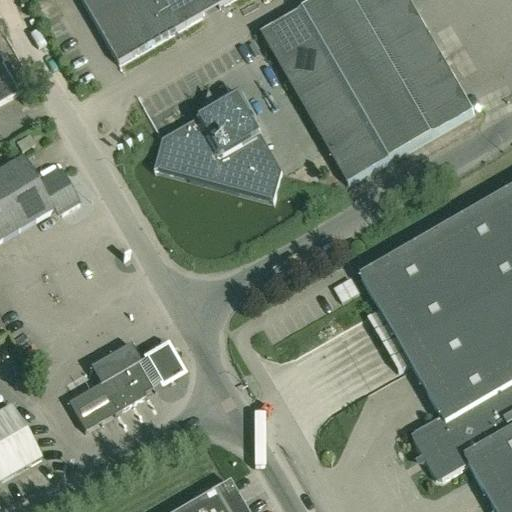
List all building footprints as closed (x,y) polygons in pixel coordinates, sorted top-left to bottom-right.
[(79,0),(120,70),(239,0),(79,0)] [(407,0),(327,0),(261,39),(349,190),(475,117),(407,0)] [(0,64),(0,107),(19,97),(0,64)] [(283,178),(239,102),(163,146),(156,177),(275,209),(283,178)] [(34,150),(29,141),(16,148),(21,157),(34,150)] [(23,161),(0,174),(0,245),(15,237),(57,213),(61,219),(79,209),(60,175),(38,188),(23,161)] [(414,445),(436,483),(442,485),(469,470),(493,511),(511,511),(511,194),(361,282),(442,423),(416,438),(414,445)] [(0,280),(0,299),(39,282),(32,266),(0,280)] [(333,294),(342,308),(359,298),(350,283),(333,294)] [(330,344),(339,360),(385,335),(376,318),(330,344)] [(19,339),(31,335),(26,321),(14,325),(19,339)] [(167,343),(144,357),(162,388),(186,374),(167,343)] [(68,408),(85,437),(145,401),(143,397),(151,393),(137,368),(141,366),(130,349),(90,373),(99,389),(68,408)] [(0,485),(41,462),(11,410),(0,415),(0,485)] [(243,511),(229,487),(185,511),(243,511)]
